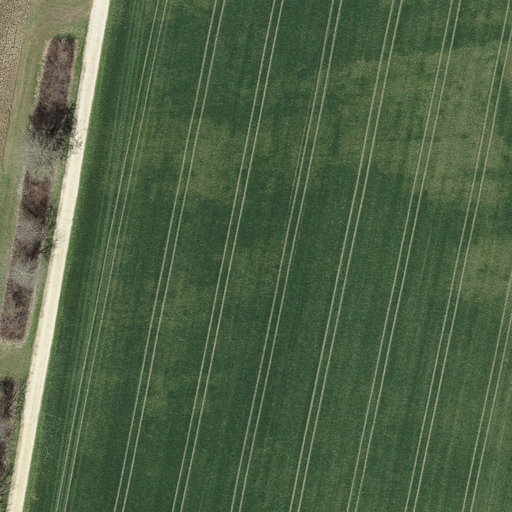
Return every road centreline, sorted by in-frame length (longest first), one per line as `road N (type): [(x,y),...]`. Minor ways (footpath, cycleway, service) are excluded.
road 1 (track): [(104,0),(20,511)]
road 2 (track): [(45,0),(0,270)]
